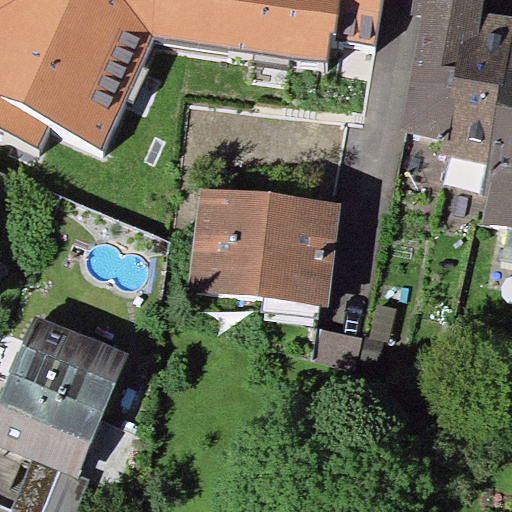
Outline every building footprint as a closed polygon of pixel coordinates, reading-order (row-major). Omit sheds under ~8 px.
[(160,0),(46,0),(46,31),(77,31),(75,133),(159,134),(160,0)] [(373,0),(286,0),(279,54),(364,66),(373,0)] [(472,0),(406,0),(389,141),(475,153),(468,238),(511,241),(511,28),(470,24),(472,0)] [(322,223),(183,203),(169,300),(308,320),(322,223)] [(111,366),(11,328),(0,357),(0,458),(66,483),(111,366)]
